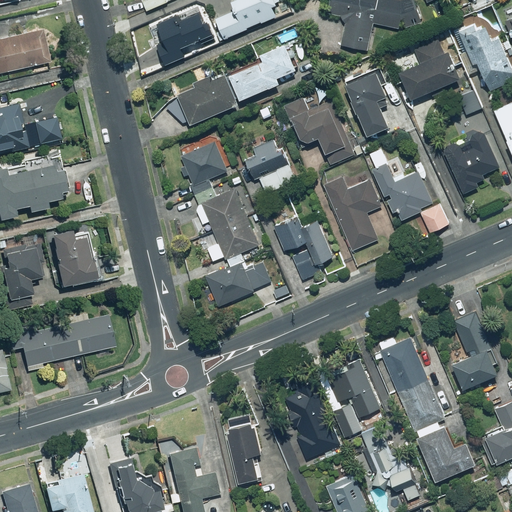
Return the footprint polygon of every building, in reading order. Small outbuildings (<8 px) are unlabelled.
[(132,17),(167,2),(166,0),(145,0),(142,2),(140,0),(138,0),(127,6),(132,17)] [(234,0),(237,7),(218,15),(225,34),(277,12),(273,2),(277,1),(277,0),(234,0)] [(371,50),(376,23),(397,29),(398,26),(405,28),(421,22),(412,0),(330,0),(329,8),(342,10),(341,17),(346,23),(342,45),(371,50)] [(158,38),(167,59),(186,51),(184,46),(216,33),(209,16),(205,18),(201,8),(182,16),(179,9),(160,17),(167,34),(158,38)] [(459,31),(467,52),(461,55),(469,73),(479,69),(487,88),(511,78),(511,70),(499,38),(490,41),(484,25),(478,28),(477,24),(459,31)] [(0,72),(49,62),(42,28),(0,37),(0,72)] [(421,63),(399,72),(411,99),(458,79),(447,52),(444,53),(438,38),(414,49),(421,63)] [(176,94),(188,123),(236,104),(235,102),(278,84),(276,79),(295,71),(284,44),(258,54),(261,61),(224,76),(220,65),(196,74),(198,80),(193,82),(195,87),(176,94)] [(375,71),(343,85),(365,136),(387,126),(376,101),(386,96),(375,71)] [(325,154),(344,146),(331,115),(338,113),(331,98),(308,108),(303,97),(295,100),(298,107),(289,111),(303,145),(318,138),(325,154)] [(511,101),(493,110),(511,152),(511,101)] [(16,104),(0,107),(0,152),(21,147),(14,121),(20,119),(16,104)] [(61,141),(55,117),(23,124),(27,140),(36,138),(38,147),(61,141)] [(471,138),(459,144),(458,145),(457,144),(456,144),(455,144),(455,143),(454,143),(453,143),(452,143),(451,143),(450,144),(449,144),(448,144),(448,145),(447,145),(447,146),(446,146),(446,147),(445,148),(445,149),(444,149),(444,150),(444,151),(444,152),(463,194),(478,187),(476,182),(484,178),(482,174),(499,166),(485,135),(484,134),(483,134),(482,133),(481,133),(480,132),(479,132),(478,132),(477,132),(476,132),(476,133),(475,133),(474,133),(474,134),(473,134),(473,135),(472,135),(472,136),(471,136),(471,137),(471,138)] [(185,175),(198,204),(193,206),(198,218),(190,221),(197,238),(210,232),(206,222),(209,221),(226,258),(259,244),(234,188),(217,196),(209,178),(226,170),(218,151),(223,149),(218,139),(186,153),(188,158),(182,161),(184,166),(180,168),(184,176),(185,175)] [(252,180),(259,177),(266,193),(296,181),(282,148),(278,150),(274,140),(251,149),(254,156),(244,160),(252,180)] [(432,202),(418,170),(403,176),(402,173),(392,178),(379,148),(370,153),(376,168),(372,170),(382,193),(388,191),(401,220),(421,211),(420,207),(432,202)] [(5,169),(0,169),(0,219),(15,216),(13,209),(25,206),(27,212),(46,207),(44,200),(58,197),(57,192),(64,190),(59,169),(52,170),(51,164),(6,175),(5,169)] [(366,212),(382,205),(369,178),(348,188),(342,176),(323,185),(354,251),(379,239),(366,212)] [(440,204),(420,213),(424,222),(419,224),(424,234),(449,222),(440,204)] [(298,216),(274,227),(284,250),(305,241),(315,264),(333,257),(317,221),(303,227),(298,216)] [(69,229),(49,234),(56,262),(52,263),(59,288),(50,290),(53,302),(72,297),(69,283),(94,277),(89,258),(86,259),(81,237),(71,239),(69,229)] [(38,276),(32,248),(39,246),(36,234),(20,237),(21,243),(5,247),(4,239),(0,240),(0,249),(4,268),(0,268),(0,283),(3,300),(29,294),(26,279),(38,276)] [(212,307),(254,290),(243,262),(226,269),(225,267),(206,274),(212,288),(205,291),(212,307)] [(465,356),(450,362),(462,388),(494,372),(490,363),(498,360),(473,308),(448,320),(465,356)] [(41,362),(114,345),(106,314),(86,318),(85,313),(68,317),(69,322),(18,334),(26,371),(43,367),(41,362)] [(444,417),(410,336),(395,342),(392,336),(375,343),(410,425),(415,422),(420,434),(415,436),(434,480),(473,463),(464,441),(452,446),(443,424),(439,426),(437,420),(444,417)] [(0,348),(0,390),(10,387),(0,348)] [(357,415),(379,406),(359,357),(322,372),(334,401),(349,395),(357,415)] [(306,457),(340,443),(314,380),(285,392),(292,408),(286,410),(306,457)] [(495,462),(511,453),(511,400),(494,408),(502,426),(483,434),(495,462)] [(349,418),(338,423),(346,440),(357,435),(349,418)] [(224,427),(238,483),(258,478),(252,454),(261,452),(253,420),(224,427)] [(168,453),(177,493),(170,495),(171,502),(179,500),(181,511),(203,511),(201,498),(221,494),(215,470),(196,474),(194,465),(201,464),(197,446),(168,453)] [(384,447),(372,452),(380,471),(370,475),(375,486),(386,481),(390,490),(400,486),(406,500),(420,494),(408,466),(389,474),(387,468),(392,465),(384,447)] [(131,511),(134,511),(155,507),(156,511),(165,511),(171,510),(170,503),(159,506),(153,489),(148,488),(131,477),(127,462),(112,466),(122,506),(131,511)] [(511,467),(486,479),(491,491),(507,485),(510,493),(511,492),(511,467)] [(91,511),(80,472),(41,482),(48,509),(58,506),(59,511),(91,511)] [(370,511),(353,473),(325,485),(337,511),(370,511)] [(0,490),(0,491),(6,511),(35,511),(27,483),(0,490)]
